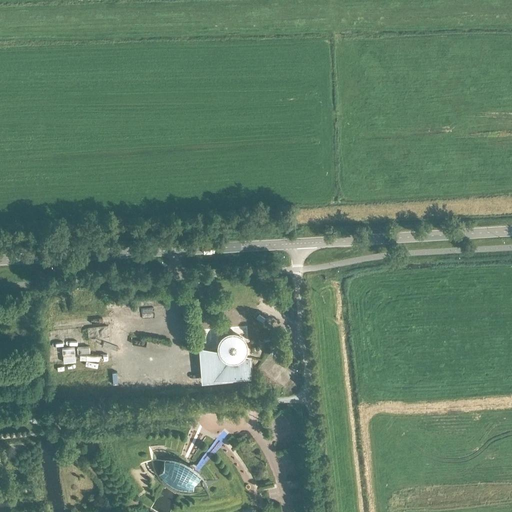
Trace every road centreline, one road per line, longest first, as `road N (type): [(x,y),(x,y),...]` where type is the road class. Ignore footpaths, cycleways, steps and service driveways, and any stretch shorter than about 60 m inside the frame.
road 1 (track): [(306,399),(0,422)]
road 2 (secondary): [(0,261),(299,244)]
road 3 (unclassified): [(296,269),(322,511)]
road 4 (secondary): [(299,244),(511,232)]
